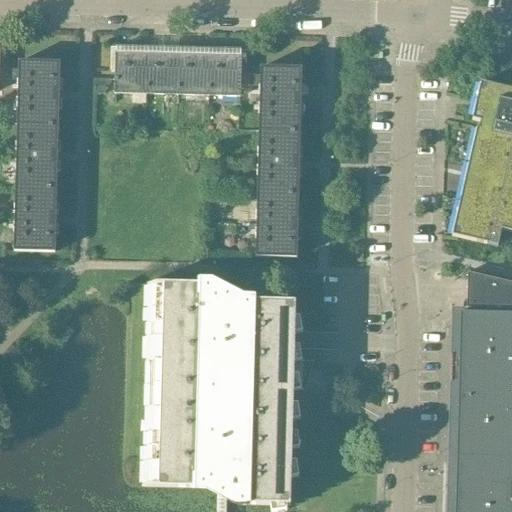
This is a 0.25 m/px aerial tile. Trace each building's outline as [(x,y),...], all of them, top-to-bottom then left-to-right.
[(238,98),(240,56),(115,53),(114,94),(238,98)] [(57,127),(59,64),(18,62),(17,126),(57,127)] [(299,133),(300,70),(260,69),(258,132),(299,133)] [(511,234),(511,82),(511,87),(510,91),(480,84),(471,122),(479,123),(477,130),(476,130),(451,238),(497,248),(500,236),(499,236),(500,232),(511,234)] [(55,189),(57,127),(17,126),(15,188),(55,189)] [(297,195),(299,133),(258,132),(257,194),(297,195)] [(53,253),(55,189),(15,188),(13,251),(53,253)] [(296,259),(297,195),(257,194),(255,258),(296,259)] [(511,511),(511,283),(467,273),(466,313),(460,312),(454,511),(511,511)] [(289,507),(292,391),(295,303),(242,302),(233,296),(233,290),(221,290),(211,285),(202,285),(146,283),(146,286),(149,286),(146,365),(143,485),(141,485),(141,487),(205,489),(221,497),(236,505),(289,507)]
